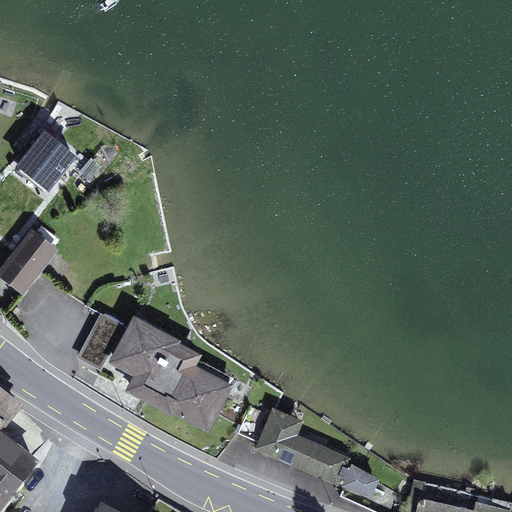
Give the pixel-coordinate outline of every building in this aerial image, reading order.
[(77,155),(42,130),(15,166),(50,191),(77,155)] [(58,248),(32,228),(0,269),(0,276),(23,294),(58,248)] [(181,338),(134,313),(108,361),(134,375),(126,390),(172,414),(173,412),(208,431),(233,383),(196,364),(202,353),(179,341),(181,338)] [(0,427),(1,427),(3,429),(24,402),(0,383),(0,427)] [(304,419),(274,406),(255,448),(338,485),(341,477),(346,466),(351,456),(299,433),(304,419)] [(0,510),(41,458),(3,429),(1,427),(0,427),(0,510)] [(349,468),(346,466),(341,477),(345,478),(342,485),(371,498),(379,478),(352,462),(349,468)] [(420,496),(416,511),(510,511),(511,506),(511,501),(426,483),(427,480),(414,478),(410,494),(420,496)] [(128,511),(102,499),(95,511),(128,511)]
